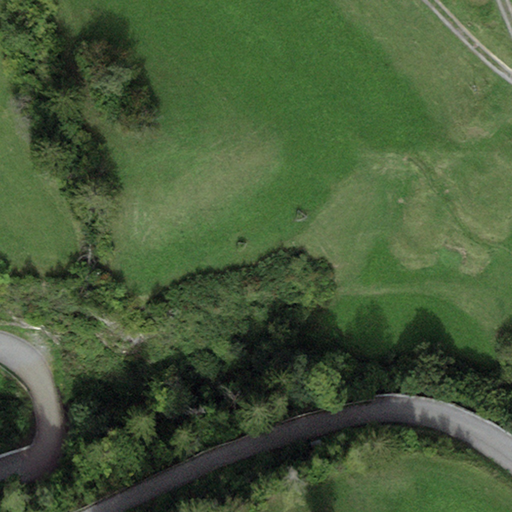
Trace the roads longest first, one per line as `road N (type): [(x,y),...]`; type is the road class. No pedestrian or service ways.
road 1 (tertiary): [(103,511),(224,455),(364,410),(439,415),(511,452)]
road 2 (tertiary): [(0,350),(35,374),(49,422),(35,457),(0,471)]
